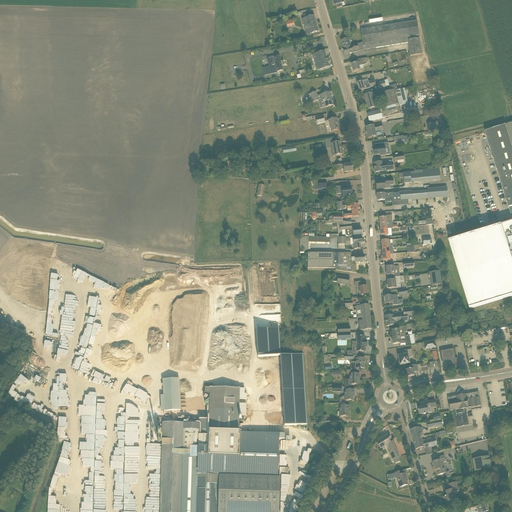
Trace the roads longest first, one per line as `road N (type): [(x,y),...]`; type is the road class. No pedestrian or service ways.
road 1 (secondary): [(386,387),(361,141),(319,0)]
road 2 (unknown): [(115,394),(132,364),(158,371),(144,417),(137,511)]
road 3 (unknown): [(75,511),(77,399),(87,385),(115,394)]
road 4 (secondary): [(324,511),(382,403)]
